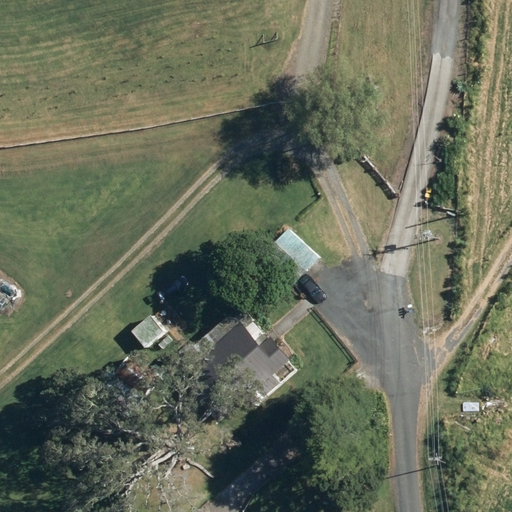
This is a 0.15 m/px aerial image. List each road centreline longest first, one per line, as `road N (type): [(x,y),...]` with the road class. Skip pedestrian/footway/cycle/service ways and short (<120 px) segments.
road 1 (residential): [(411,511),(388,381),(371,336),(336,289)]
road 2 (unknown): [(388,381),(511,220)]
